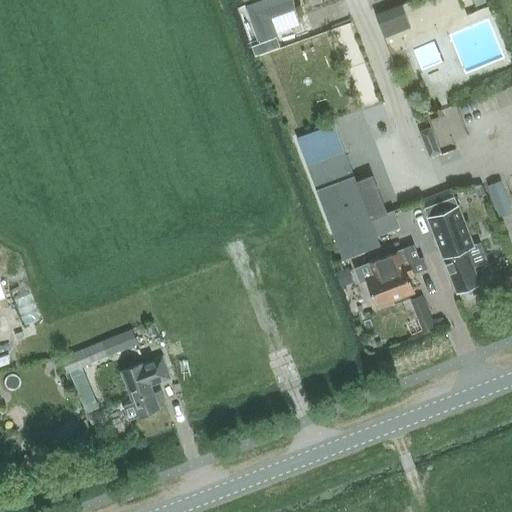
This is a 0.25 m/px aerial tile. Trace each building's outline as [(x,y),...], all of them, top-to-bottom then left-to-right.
[(261,0),(246,6),(259,40),(277,33),(272,18),(296,9),(292,0),(261,0)] [(401,5),(375,15),(381,30),(407,20),(401,5)] [(383,104),(364,111),(373,137),(393,130),(383,104)] [(335,123),(298,136),(308,162),(345,149),(335,123)] [(345,149),(308,162),(343,258),(381,244),(377,235),(400,226),(394,210),(387,213),(387,211),(372,174),(356,179),(345,149)] [(472,244),(454,194),(426,204),(423,205),(455,290),(479,281),(474,269),(489,263),(481,241),(472,244)] [(375,275),(366,279),(375,303),(391,296),(390,294),(411,286),(407,275),(411,273),(428,268),(424,257),(420,258),(415,244),(406,247),(370,261),(370,262),(375,275)] [(339,270),(337,271),(342,285),(354,281),(348,267),(339,270)] [(500,277),(493,280),(496,289),(503,286),(500,277)] [(423,295),(411,300),(415,309),(426,305),(423,295)] [(443,317),(433,321),(436,329),(444,325),(446,325),(443,317)] [(132,329),(104,340),(110,355),(138,344),(132,329)] [(82,349),(63,357),(69,372),(70,371),(88,364),(82,349)] [(171,378),(162,355),(143,363),(143,362),(120,371),(137,417),(160,408),(151,385),(171,378)] [(25,455),(21,464),(34,470),(38,460),(25,455)]
